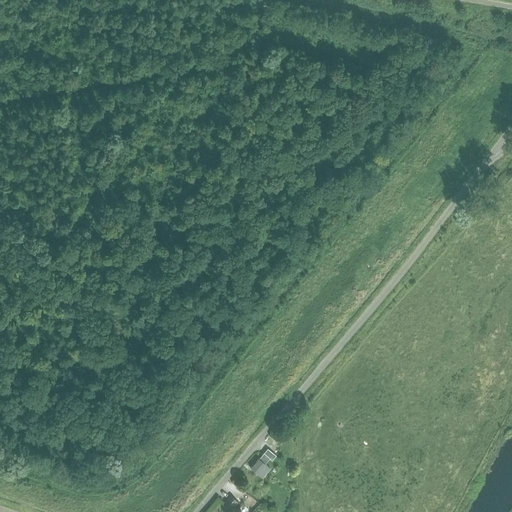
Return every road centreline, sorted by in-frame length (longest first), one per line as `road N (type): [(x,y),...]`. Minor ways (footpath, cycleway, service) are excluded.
road 1 (unclassified): [(287,406),(511,127)]
road 2 (track): [(78,0),(376,55)]
road 3 (residential): [(196,511),(287,406)]
